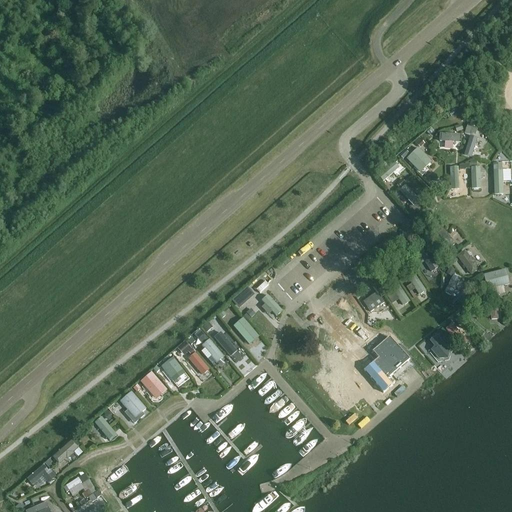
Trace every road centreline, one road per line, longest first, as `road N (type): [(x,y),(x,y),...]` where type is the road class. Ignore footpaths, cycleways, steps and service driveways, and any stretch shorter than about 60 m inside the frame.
road 1 (tertiary): [(0,407),(467,0)]
road 2 (track): [(304,0),(0,265)]
